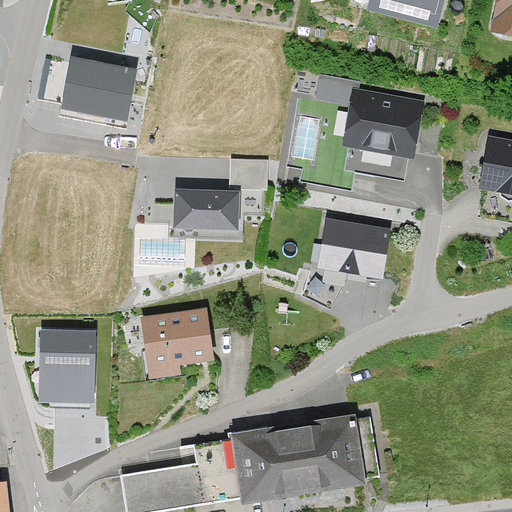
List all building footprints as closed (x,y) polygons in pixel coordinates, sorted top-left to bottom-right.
[(417,0),(362,0),(357,18),(425,40),(435,6),(417,0)] [(511,0),(491,0),(484,42),(511,46),(511,0)] [(134,72),(74,61),(65,107),(125,118),(134,72)] [(353,147),(423,159),(432,107),(361,95),(353,147)] [(511,143),(496,141),(489,192),(511,195),(511,143)] [(232,186),(264,187),(265,162),(233,161),(232,186)] [(238,193),(176,191),(175,227),(237,229),(238,193)] [(324,273),(393,280),(398,228),(328,221),(324,273)] [(146,317),(152,378),(188,374),(187,365),(222,361),(216,310),(146,317)] [(94,332),(42,331),(40,401),(93,402),(94,332)] [(193,450),(196,467),(124,478),(129,511),(189,511),(370,485),(360,418),(232,437),(233,444),(193,450)]
